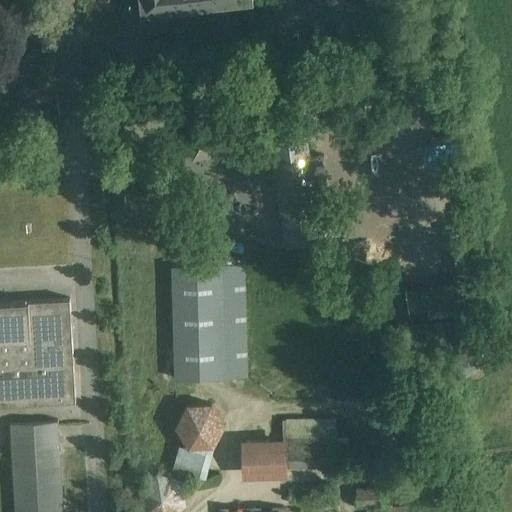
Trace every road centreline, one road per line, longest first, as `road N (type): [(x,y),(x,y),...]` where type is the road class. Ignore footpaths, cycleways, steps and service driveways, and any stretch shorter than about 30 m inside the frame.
road 1 (unclassified): [(0,162),(77,153),(63,0)]
road 2 (unknown): [(79,189),(187,205),(293,236)]
